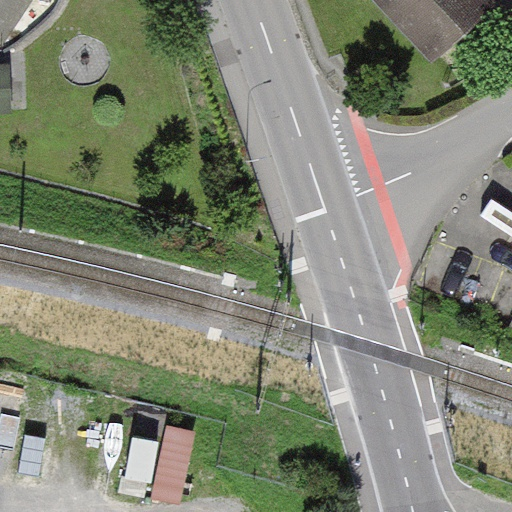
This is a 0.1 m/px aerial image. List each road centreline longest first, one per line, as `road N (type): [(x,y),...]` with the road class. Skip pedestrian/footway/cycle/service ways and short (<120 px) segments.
road 1 (tertiary): [(416,511),(328,207)]
road 2 (tertiary): [(328,207),(255,0)]
road 3 (residential): [(328,207),(426,167),(511,119)]
